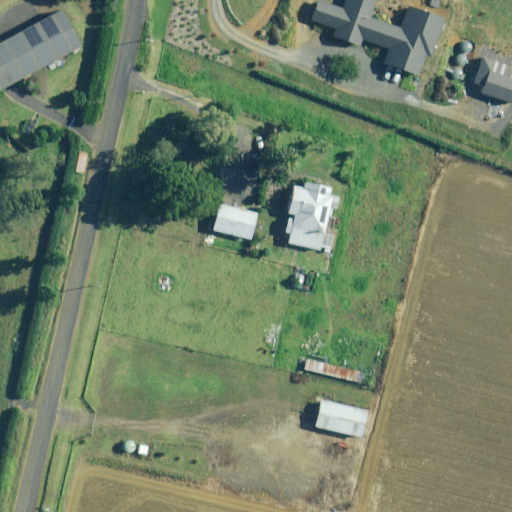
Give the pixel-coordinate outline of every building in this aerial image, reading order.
[(381,63),(414,75),(422,54),(425,56),(439,17),(406,5),(397,27),(367,16),(373,0),(343,0),(341,8),(318,0),(315,0),(308,19),(334,29),(331,36),(358,46),(361,39),(386,48),(381,63)] [(58,10),(0,41),(0,89),(78,47),(58,10)] [(504,67),(480,58),(471,82),(481,86),(479,92),(507,103),(511,89),(511,79),(501,76),(504,67)] [(322,246),(329,248),(337,217),(330,216),(332,208),(334,209),(337,197),(325,194),(326,187),(304,182),(302,188),(291,185),(280,231),(290,234),(287,243),(321,251),(322,246)] [(256,213),(218,203),(212,230),(250,239),(256,213)] [(304,276),(294,274),(292,288),(302,289),(304,276)] [(374,374),(305,358),(303,370),(371,386),(374,374)] [(365,411),(318,400),(312,426),(359,437),(365,411)]
